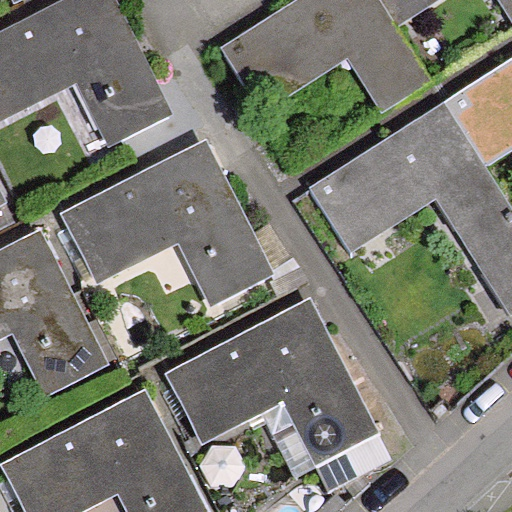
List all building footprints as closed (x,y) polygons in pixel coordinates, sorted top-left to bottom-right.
[(113,150),(175,117),(115,0),(114,0),(80,0),(0,41),(0,126),(79,85),(113,150)] [(433,84),(400,33),(379,0),(303,0),(223,51),(265,117),(348,64),(382,117),(433,84)] [(511,0),(379,0),(400,33),(451,0),(498,0),(511,21),(511,0)] [(511,62),(445,105),(488,171),(511,155),(511,62)] [(511,208),(488,171),(445,105),(422,120),(309,192),(354,261),(439,206),(511,321),(511,208)] [(212,309),(274,277),(214,161),(206,145),(60,220),(96,289),(179,246),(212,309)] [(46,400),(108,369),(48,252),(40,237),(0,257),(0,345),(14,338),(46,400)] [(319,469),(380,438),(318,319),(312,306),(165,381),(201,451),(287,407),(319,469)] [(207,511),(155,411),(146,393),(2,468),(25,511),(93,511),(122,497),(130,511),(207,511)]
